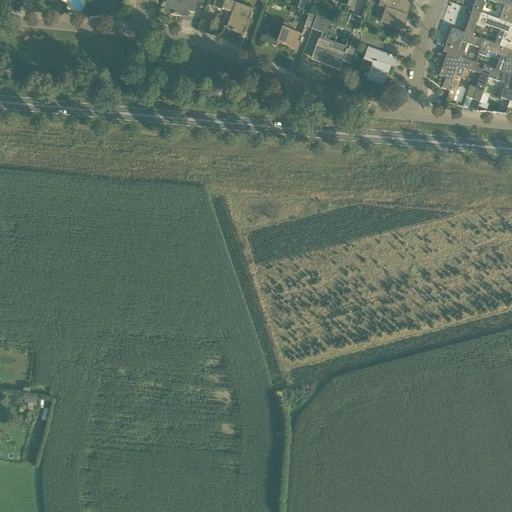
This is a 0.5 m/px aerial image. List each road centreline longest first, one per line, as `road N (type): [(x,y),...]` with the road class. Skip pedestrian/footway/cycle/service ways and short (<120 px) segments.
road 1 (primary): [(511,149),(0,102)]
road 2 (residential): [(411,117),(338,104),(204,42),(137,33)]
road 3 (residential): [(137,33),(0,18)]
road 4 (residential): [(411,117),(417,50),(434,0)]
